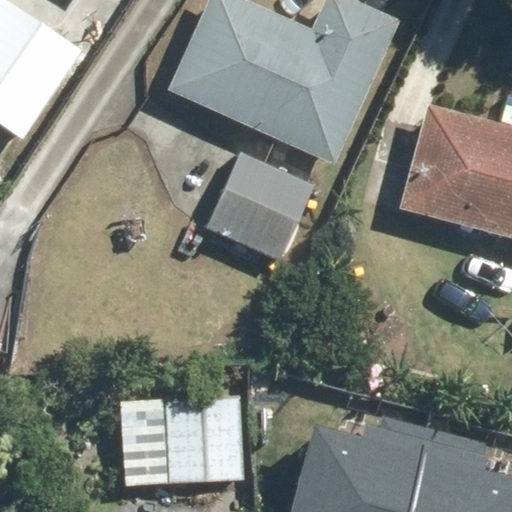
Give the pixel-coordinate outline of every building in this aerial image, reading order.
[(0,0),(0,120),(19,134),(85,47),(22,0),(0,0)] [(259,0),(213,0),(174,90),(340,162),(383,63),(379,61),(398,19),(353,0),(321,0),(312,23),(259,0)] [(511,125),(436,106),(409,211),(511,237),(511,125)] [(240,149),(206,224),(277,255),(311,180),(240,149)] [(166,406),(170,472),(240,469),(237,403),(166,406)] [(311,422),(285,511),(398,511),(424,420),(377,407),(373,421),(359,417),(354,434),(311,422)] [(398,511),(509,511),(511,502),(511,478),(475,469),(480,452),(466,448),(470,434),(424,420),(398,511)]
